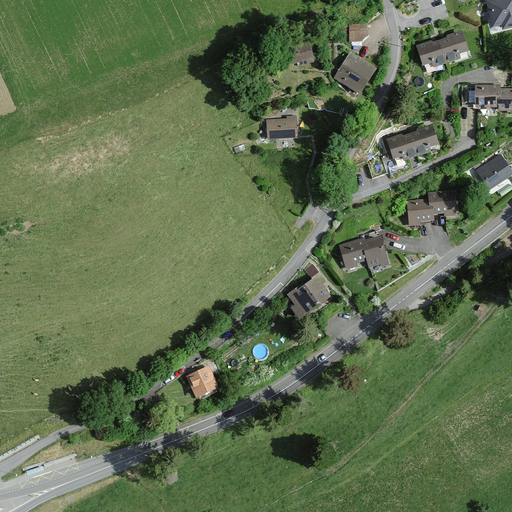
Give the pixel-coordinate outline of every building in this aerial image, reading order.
[(511,0),(484,0),(492,37),(511,32),(511,0)] [(367,23),(350,24),(350,40),(367,40),(367,23)] [(463,31),(415,47),(423,73),(471,57),(463,31)] [(311,39),(287,45),(292,63),(316,57),(311,39)] [(350,53),(332,80),(360,98),(378,70),(350,53)] [(511,86),(475,86),(475,114),(511,113),(511,86)] [(296,117),(265,120),(267,142),(298,139),(296,117)] [(432,125),(385,141),(394,167),(441,152),(432,125)] [(511,177),(511,171),(500,154),(474,171),(488,193),(511,177)] [(429,202),(407,203),(409,228),(434,226),(433,217),(456,216),(455,192),(428,193),(429,202)] [(380,236),(338,248),(345,271),(366,265),(369,274),(389,268),(380,236)] [(331,296),(315,275),(287,295),(293,303),(289,306),(299,319),(331,296)] [(220,389),(207,365),(185,376),(197,401),(220,389)] [(43,466),(27,472),(28,476),(44,470),(43,466)]
